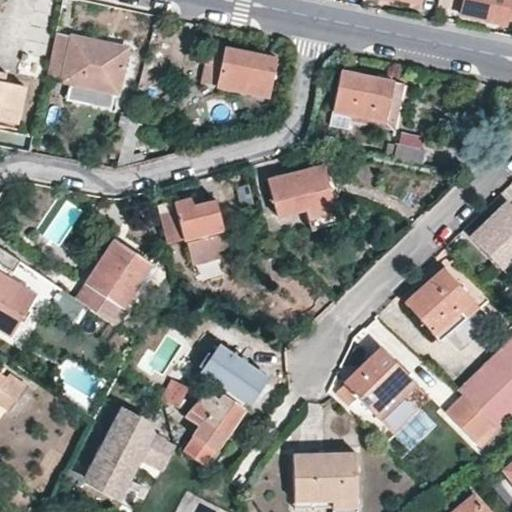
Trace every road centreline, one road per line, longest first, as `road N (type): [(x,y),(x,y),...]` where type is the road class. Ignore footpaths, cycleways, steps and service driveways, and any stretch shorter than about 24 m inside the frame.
road 1 (residential): [(0,173),(5,165),(119,183),(284,138),(297,125),(321,17)]
road 2 (residential): [(312,367),(331,332),(511,148)]
road 3 (tertiary): [(511,57),(321,17)]
